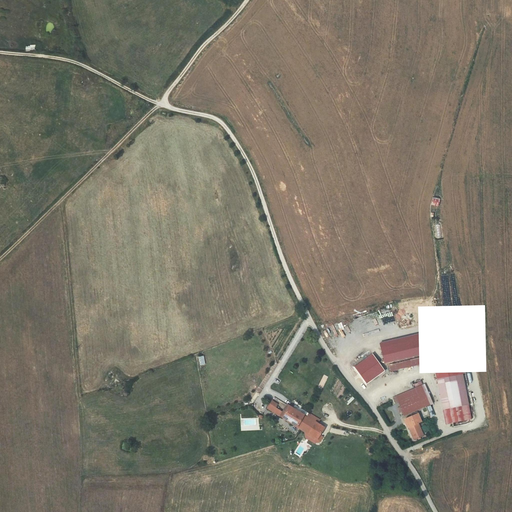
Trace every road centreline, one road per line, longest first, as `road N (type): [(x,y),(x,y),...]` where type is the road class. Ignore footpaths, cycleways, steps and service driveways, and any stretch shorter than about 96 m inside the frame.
road 1 (track): [(161,104),(218,119),(229,132),(304,309)]
road 2 (unclassified): [(304,309),(433,511)]
road 3 (track): [(161,104),(0,259)]
road 4 (track): [(0,53),(75,64),(161,104)]
road 5 (track): [(161,104),(247,0)]
